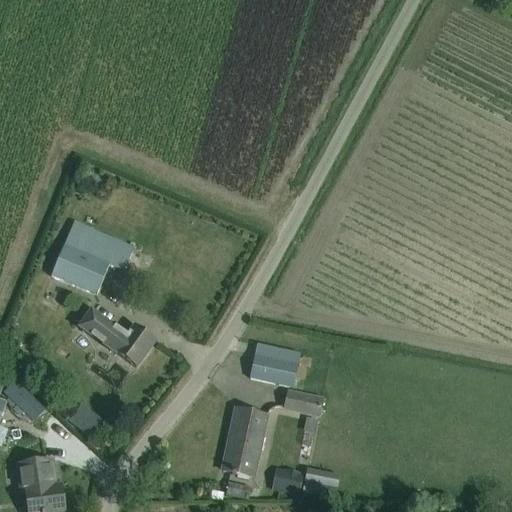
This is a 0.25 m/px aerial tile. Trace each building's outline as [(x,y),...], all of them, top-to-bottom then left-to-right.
[(132,250),(73,224),(51,277),(95,296),(109,265),(123,271),(132,250)] [(115,354),(135,369),(155,343),(134,328),(124,342),(89,317),(79,329),(93,339),(105,347),(115,354)] [(26,356),(14,340),(1,351),(13,366),(26,356)] [(291,390),(299,356),(257,347),(249,381),(291,390)] [(302,394),(337,393),(337,374),(301,375),(302,394)] [(0,392),(0,422),(4,425),(18,396),(2,389),(0,392)] [(284,410),(317,418),(321,402),(287,395),(284,410)] [(266,419),(254,416),(234,412),(228,441),(230,442),(228,454),(225,453),(221,473),(231,475),(231,476),(235,477),(235,476),(253,479),(266,419)] [(48,450),(27,453),(32,490),(23,491),(25,511),(63,511),(61,487),(54,488),(48,450)] [(307,471),(305,482),(301,495),(332,502),(337,476),(307,471)] [(275,472),(271,492),(298,497),(302,477),(275,472)]
